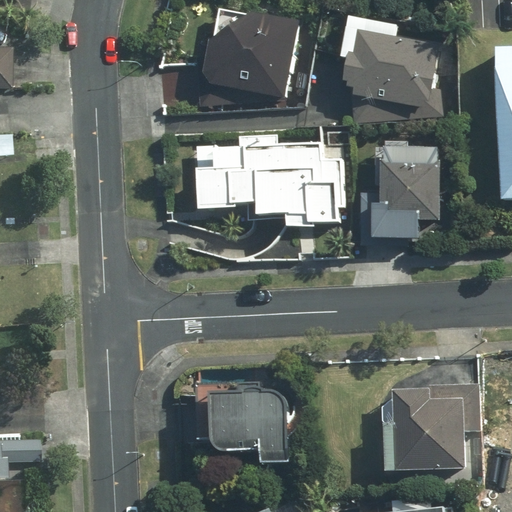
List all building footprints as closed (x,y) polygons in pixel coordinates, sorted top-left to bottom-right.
[(302,28),(219,14),(214,43),(198,44),(202,111),(270,107),(269,102),(288,106),(302,28)] [(427,121),(426,109),(429,110),(440,53),(358,37),(353,61),(346,60),(341,88),(348,89),(347,94),(355,96),(352,96),(354,127),(427,121)] [(0,92),(12,93),(11,50),(0,50),(0,92)] [(511,51),(495,52),(499,205),(511,204),(511,51)] [(11,140),(0,140),(0,159),(11,159),(11,140)] [(279,145),(194,148),(198,219),(255,216),(255,227),(287,225),(287,235),(313,234),(313,231),(340,229),(339,214),(345,213),(343,164),(325,165),(324,145),(279,147),(279,145)] [(362,198),(361,252),(389,252),(389,247),(421,247),(421,229),(440,229),(441,152),(385,152),(385,155),(374,155),(374,198),(362,198)] [(430,395),(391,397),(393,431),(383,432),(385,480),(466,476),(464,435),(483,434),(481,386),(430,389),(430,395)] [(263,401),(207,404),(209,464),(260,462),(261,473),(290,470),(286,413),(284,408),(281,404),(276,401),(271,400),(266,401),(263,401)] [(39,467),(37,443),(0,444),(0,486),(3,486),(2,469),(39,467)]
